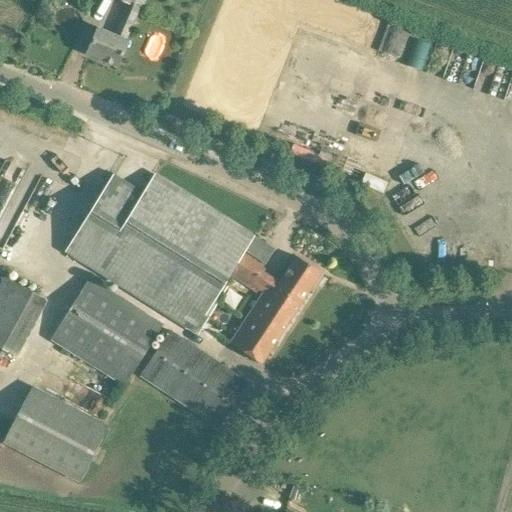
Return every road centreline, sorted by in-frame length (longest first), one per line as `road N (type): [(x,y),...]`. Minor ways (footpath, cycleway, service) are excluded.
road 1 (unclassified): [(388,329),(354,244),(302,196),(0,76)]
road 2 (unclassified): [(204,511),(255,436),(330,365),(388,329)]
road 3 (unclassified): [(388,329),(511,323)]
